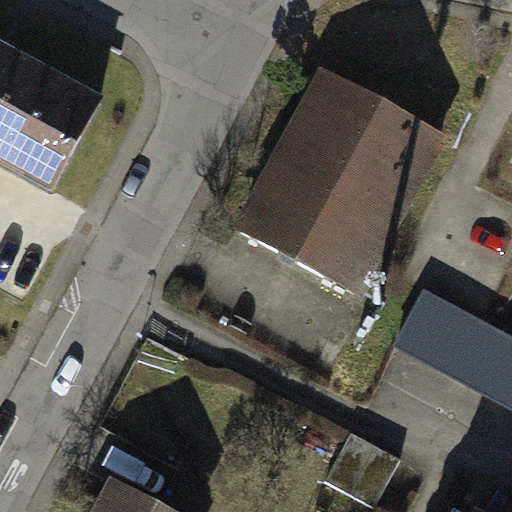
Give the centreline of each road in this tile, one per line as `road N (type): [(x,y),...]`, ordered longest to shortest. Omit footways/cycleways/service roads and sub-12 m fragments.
road 1 (residential): [(210,65),(0,443)]
road 2 (residential): [(210,65),(87,0)]
